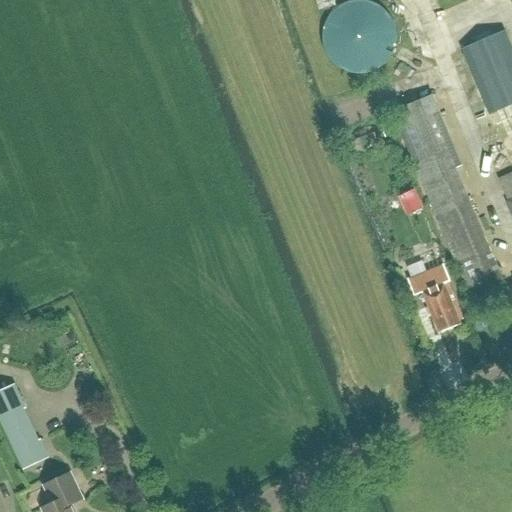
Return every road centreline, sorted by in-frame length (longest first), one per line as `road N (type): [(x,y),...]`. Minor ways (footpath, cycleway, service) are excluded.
road 1 (tertiary): [(256,511),(511,372)]
road 2 (unknown): [(511,16),(500,11),(455,26),(442,42),(511,235)]
